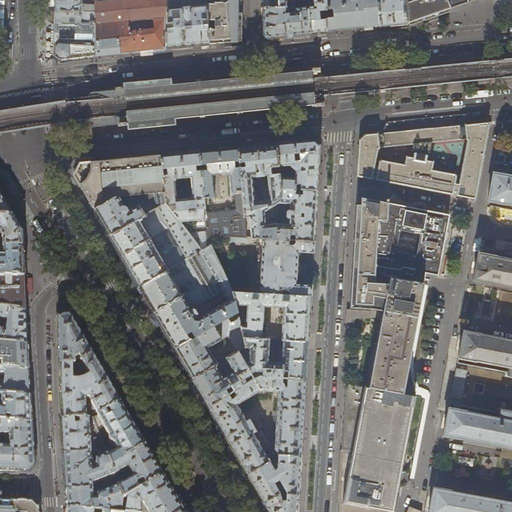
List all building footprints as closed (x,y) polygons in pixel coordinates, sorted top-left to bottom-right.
[(54,0),(54,11),(94,12),(94,0),(54,0)] [(94,0),(94,12),(95,56),(132,52),(165,49),(167,8),(167,3),(167,0),(94,0)] [(204,0),(204,4),(167,8),(165,49),(177,47),(198,45),(208,44),(207,6),(206,0),(204,0)] [(220,0),(220,4),(216,4),(215,5),(207,6),(208,44),(214,44),(226,44),(241,43),(241,15),(240,0),(220,0)] [(264,0),(264,32),(269,37),(280,36),(310,33),(307,7),(291,9),(291,13),(285,14),(286,7),(287,0),(290,0),(264,0)] [(313,0),(313,7),(307,7),(310,33),(315,32),(325,31),(325,19),(319,19),(319,15),(325,14),(325,0),(313,0)] [(325,0),(325,14),(325,19),(325,31),(340,30),(379,26),(377,0),(325,0)] [(377,0),(379,26),(395,24),(407,23),(404,0),(377,0)] [(404,0),(407,23),(417,19),(438,13),(449,9),(446,0),(404,0)] [(467,0),(446,0),(449,9),(463,4),(468,2),(467,0)] [(95,56),(94,12),(54,11),(54,31),(53,43),(53,44),(53,48),(53,55),(60,59),(61,59),(78,58),(94,56),(95,56)] [(182,95),(183,102),(184,107),(214,104),(215,114),(235,112),(233,97),(231,78),(211,80),(213,92),(182,95)] [(138,107),(139,122),(162,120),(162,122),(167,121),(167,116),(166,104),(164,83),(158,83),(158,85),(137,88),(137,94),(138,107)] [(358,176),(358,185),(362,185),(363,177),(474,199),(489,124),(487,123),(465,125),(460,125),(430,128),(412,130),(382,133),(377,134),(377,133),(365,135),(360,140),(358,176)] [(288,240),(289,234),(295,234),(295,240),(314,241),(315,215),(318,165),(319,145),(314,140),(299,141),(265,145),(222,149),(183,153),(160,155),(165,203),(167,205),(173,202),(175,205),(171,210),(179,221),(195,220),(196,233),(188,234),(201,251),(211,245),(226,236),(245,237),(243,217),(249,217),(251,238),(257,238),(288,240)] [(117,195),(122,195),(133,195),(136,201),(155,199),(156,208),(165,203),(160,155),(80,163),(77,169),(74,174),(82,189),(94,209),(117,195)] [(511,511),(511,177),(494,173),(493,174),(492,175),(493,175),(488,199),(487,201),(488,201),(488,202),(490,202),(502,204),(504,205),(504,204),(511,205),(511,260),(494,257),(479,254),(473,281),(490,284),(490,283),(511,287),(511,340),(480,334),(480,333),(464,331),(443,435),(460,438),(461,438),(511,447),(511,502),(434,487),(429,511),(422,511),(409,505),(406,511),(511,511)] [(388,277),(423,284),(425,273),(437,275),(448,214),(384,202),(384,201),(387,201),(387,199),(385,198),(378,196),(377,200),(370,199),(371,195),(364,194),(363,198),(361,197),(360,205),(356,204),(350,299),(350,308),(372,308),(370,316),(381,318),(388,277)] [(144,215),(136,201),(133,195),(122,195),(131,208),(126,211),(127,209),(126,207),(125,205),(124,205),(123,205),(117,195),(94,209),(100,219),(109,235),(144,215)] [(0,218),(13,218),(0,196),(0,218)] [(171,210),(167,205),(165,203),(156,208),(144,215),(109,235),(124,260),(139,286),(181,262),(201,251),(188,234),(179,221),(171,210)] [(16,224),(13,218),(0,218),(0,234),(2,238),(2,248),(3,248),(22,248),(22,241),(22,234),(16,224)] [(295,240),(288,240),(257,238),(257,241),(258,241),(255,293),(310,296),(311,285),(294,284),(295,268),(296,251),(313,252),(314,241),(295,240)] [(181,262),(195,288),(153,312),(163,327),(174,348),(187,340),(191,338),(237,312),(235,304),(232,291),(211,245),(201,251),(181,262)] [(23,264),(22,248),(3,248),(3,261),(0,260),(0,278),(24,278),(23,264)] [(195,288),(181,262),(139,286),(148,302),(153,312),(195,288)] [(402,393),(423,284),(388,277),(381,318),(368,387),(402,393)] [(0,308),(26,313),(25,299),(24,278),(0,278),(0,308)] [(255,293),(232,291),(235,304),(247,305),(246,326),(240,326),(243,337),(261,338),(263,306),(283,307),(281,340),(283,340),(308,341),(309,320),(310,296),(255,293)] [(0,342),(26,345),(27,345),(27,330),(26,313),(0,308),(0,342)] [(240,326),(237,312),(191,338),(195,346),(191,348),(187,340),(174,348),(182,361),(192,377),(222,360),(219,355),(214,358),(207,347),(227,335),(236,351),(238,350),(245,346),(243,337),(240,326)] [(58,340),(58,365),(76,364),(92,355),(81,336),(69,315),(57,318),(58,340)] [(261,338),(243,337),(245,346),(238,350),(250,373),(254,371),(262,371),(261,376),(305,379),(306,359),(308,341),(283,340),(282,363),(267,362),(269,339),(261,338)] [(0,342),(0,368),(29,371),(28,361),(28,357),(27,357),(26,345),(0,342)] [(254,379),(250,373),(238,350),(236,351),(222,360),(192,377),(198,389),(208,405),(228,394),(228,393),(225,388),(231,385),(234,390),(248,382),(245,376),(249,373),(253,379),(254,379)] [(98,416),(120,403),(105,377),(92,355),(76,364),(58,365),(59,391),(61,420),(85,419),(84,400),(88,398),(90,403),(87,405),(88,406),(87,407),(90,412),(95,409),(98,416)] [(0,422),(32,425),(31,416),(29,387),(29,371),(0,368),(0,374),(5,375),(4,390),(0,390),(0,396),(1,396),(0,407),(0,422)] [(305,379),(261,376),(259,376),(254,379),(253,379),(248,382),(234,390),(237,395),(231,399),(228,394),(208,405),(225,435),(247,472),(268,460),(267,458),(263,450),(270,446),(261,430),(254,434),(253,432),(256,430),(249,418),(246,420),(237,404),(260,390),(260,391),(261,391),(261,390),(278,391),(274,448),(278,453),(301,453),(303,414),(305,379)] [(352,456),(402,466),(415,392),(411,391),(410,395),(402,393),(368,387),(345,382),(345,387),(341,454),(352,456)] [(120,403),(98,416),(93,418),(94,421),(96,427),(99,434),(100,437),(103,444),(105,444),(104,441),(105,441),(101,432),(105,430),(109,437),(109,439),(109,440),(109,441),(110,443),(112,443),(113,443),(117,450),(107,456),(110,466),(145,446),(132,424),(120,403)] [(93,418),(85,419),(61,420),(62,437),(63,455),(105,452),(103,444),(100,437),(89,439),(87,422),(94,421),(93,418)] [(32,425),(0,422),(0,471),(29,473),(34,468),(33,445),(32,425)] [(163,476),(154,461),(145,446),(110,466),(116,483),(118,488),(122,500),(163,476)] [(92,491),(116,483),(110,466),(107,456),(105,452),(63,455),(64,471),(65,492),(92,491)] [(275,457),(273,454),(267,458),(268,460),(247,472),(264,502),(269,511),(297,511),(298,493),(301,453),(278,453),(277,467),(273,469),(269,460),(275,457)] [(393,511),(402,466),(352,456),(343,506),(338,506),(337,511),(393,511)] [(163,476),(122,500),(121,508),(120,511),(140,511),(140,505),(143,503),(147,511),(183,511),(182,509),(163,476)] [(92,491),(65,492),(66,501),(66,509),(96,511),(109,511),(110,510),(121,508),(122,500),(118,488),(97,495),(97,496),(95,496),(95,499),(92,500),(92,491)] [(37,511),(38,508),(36,508),(32,504),(32,503),(28,503),(23,502),(21,502),(19,503),(16,503),(16,502),(12,502),(12,503),(0,502),(0,511),(37,511)]
